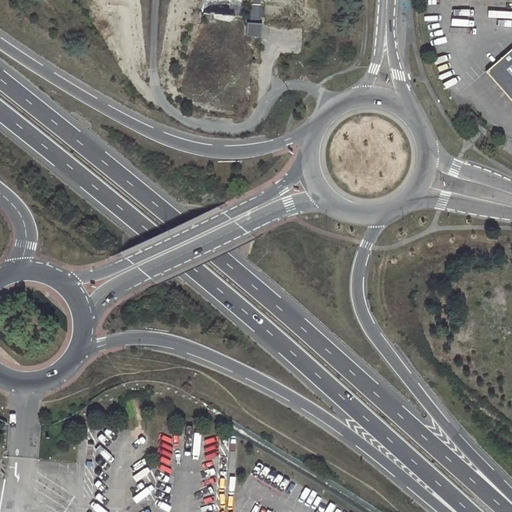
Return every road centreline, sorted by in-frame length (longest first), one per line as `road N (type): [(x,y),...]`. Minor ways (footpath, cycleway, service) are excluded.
road 1 (trunk): [(507,511),(276,306),(0,79)]
road 2 (trunk): [(0,111),(470,511)]
road 3 (trunk): [(80,344),(153,337),(223,360),(328,419),(445,511)]
road 4 (trunk): [(314,135),(239,151),(197,148),(135,125),(0,42)]
road 5 (trunk): [(511,495),(361,311),(357,269),(380,214)]
road 6 (tertiary): [(310,157),(282,187),(129,262),(91,277),(55,279)]
road 7 (tertiary): [(82,315),(115,286),(256,218),(328,199)]
